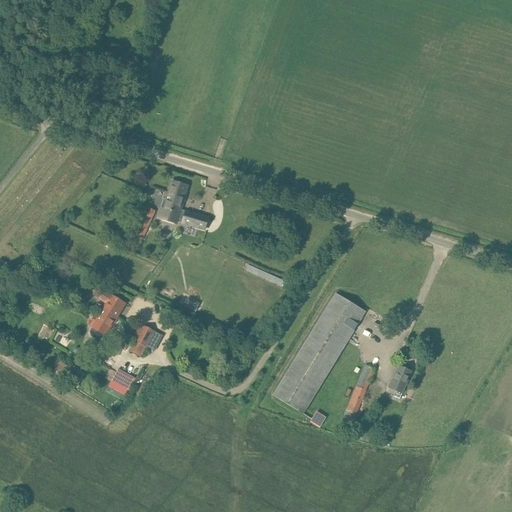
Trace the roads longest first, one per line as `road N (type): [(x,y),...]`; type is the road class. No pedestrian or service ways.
road 1 (unclassified): [(511,262),(0,106)]
road 2 (unknown): [(152,355),(214,387),(234,382),(347,212)]
